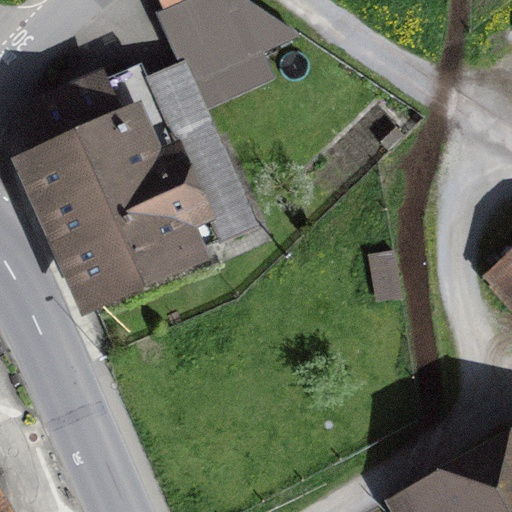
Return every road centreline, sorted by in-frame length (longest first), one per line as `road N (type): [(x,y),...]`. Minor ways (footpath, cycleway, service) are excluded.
road 1 (tertiary): [(0,251),(37,316),(119,511)]
road 2 (residential): [(0,85),(85,0)]
